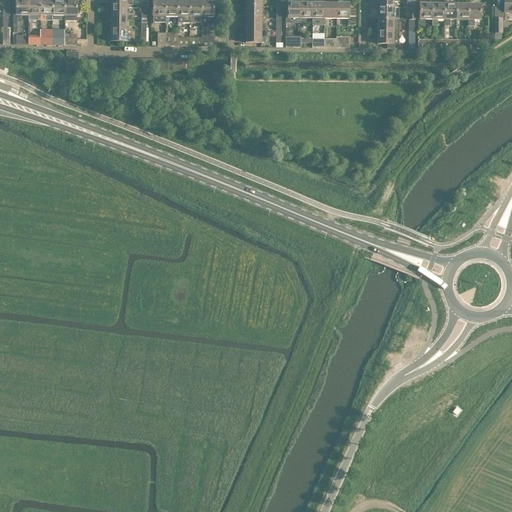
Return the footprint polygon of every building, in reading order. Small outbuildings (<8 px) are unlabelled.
[(15,0),(15,21),(21,21),(21,15),(28,15),(27,0),(15,0)] [(27,0),(28,15),(40,15),(40,0),(27,0)] [(40,15),(40,18),(45,18),(45,15),(52,15),(52,0),(40,0),(40,15)] [(52,0),(52,15),(64,15),(64,0),(52,0)] [(64,20),(76,20),(76,0),(64,0),(64,15),(64,20)] [(153,19),(158,19),(158,16),(165,16),(165,0),(153,0),(153,16),(153,19)] [(165,16),(177,16),(177,1),(165,0),(165,16)] [(504,12),(511,11),(511,0),(503,0),(503,6),(493,6),(493,19),(501,19),(504,19),(504,12)] [(177,19),(182,19),(182,16),(189,16),(189,1),(177,1),(177,16),(177,19)] [(189,16),(201,17),(201,1),(189,1),(189,16)] [(201,17),(201,27),(207,27),(207,17),(213,17),(214,1),(201,1),(201,17)] [(288,17),(300,17),(300,2),(288,2),(288,17)] [(300,17),(312,17),(312,2),(300,2),(300,17)] [(312,17),(312,25),(324,25),(325,17),(324,17),(324,2),(312,2),(312,17)] [(324,17),(325,17),(336,17),(336,2),(324,2),(324,17)] [(336,17),(347,18),(347,24),(354,24),(355,24),(355,23),(356,9),(348,9),(348,3),(336,2),(336,17)] [(419,19),(431,19),(432,3),(419,3),(419,19)] [(431,25),(437,25),(437,19),(444,19),(444,3),(432,3),(431,19),(431,25)] [(444,25),(449,25),(449,19),(456,19),(456,3),(444,3),(444,19),(444,25)] [(456,19),(468,19),(468,4),(456,3),(456,19)] [(111,4),(111,16),(126,16),(126,4),(111,4)] [(468,19),(467,25),(473,25),(473,19),(480,19),(480,4),(468,4),(468,19)] [(245,5),(245,17),(261,18),(261,5),(245,5)] [(378,18),(393,19),(394,7),(378,6),(378,18)] [(111,16),(111,28),(126,28),(126,16),(111,16)] [(245,17),(245,30),(261,30),(265,30),(265,26),(261,25),(261,18),(245,17)] [(377,31),(392,31),(398,31),(398,26),(393,26),(393,19),(378,18),(377,31)] [(500,32),(501,32),(501,19),(493,19),(493,32),(494,32),(494,38),(500,38),(500,32)] [(111,28),(110,41),(131,41),(131,28),(126,28),(111,28)] [(261,30),(245,30),(245,42),(260,42),(265,42),(265,36),(261,36),(261,30)] [(386,47),(398,48),(398,31),(392,31),(377,31),(377,43),(386,43),(386,47)] [(165,32),(165,45),(177,45),(177,36),(177,33),(165,32)] [(324,47),(324,38),(324,33),(319,33),(317,35),(312,35),(312,38),(312,42),(312,46),(324,47)] [(64,40),(64,44),(76,44),(76,34),(64,34),(64,35),(64,40)] [(15,44),(27,44),(28,35),(15,35),(15,44)] [(28,35),(27,44),(40,44),(40,35),(28,35)] [(40,35),(40,44),(52,44),(52,40),(52,35),(40,35)] [(201,45),(213,46),(213,35),(201,35),(201,37),(201,45)] [(177,45),(189,45),(189,37),(177,36),(177,45)] [(336,47),(348,47),(348,36),(336,36),(336,38),(336,47)] [(189,45),(201,45),(201,37),(189,37),(189,45)] [(299,46),(300,42),(300,37),(285,37),(285,46),(299,46)] [(324,38),(324,47),(336,47),(336,38),(324,38)] [(419,48),(431,48),(431,39),(419,39),(419,48)] [(431,48),(443,48),(443,39),(431,39),(431,48)] [(456,44),(455,44),(455,39),(443,39),(443,48),(455,48),(456,44)] [(467,48),(480,49),(480,39),(468,39),(468,44),(467,44),(467,48)] [(124,58),(119,58),(112,58),(112,69),(124,70),(124,58)]
